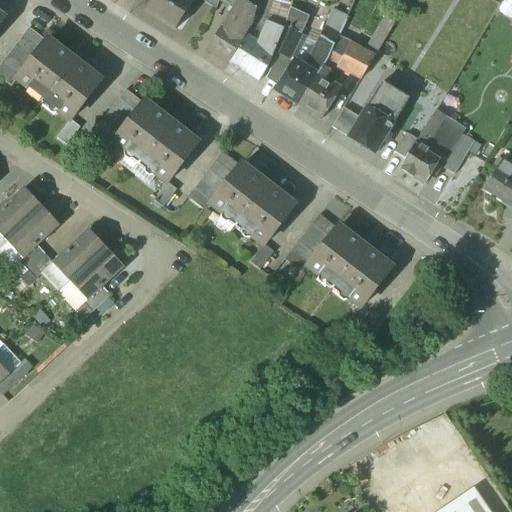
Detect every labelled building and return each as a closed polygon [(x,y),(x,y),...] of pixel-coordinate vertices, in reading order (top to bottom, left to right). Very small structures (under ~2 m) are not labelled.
[(152,0),(145,11),(175,31),(194,2),(191,0),(152,0)] [(219,0),(200,0),(216,10),(219,1),(219,0)] [(232,0),(219,0),(219,1),(229,8),(232,0)] [(232,0),(229,8),(234,11),(239,3),(255,14),(259,0),(232,0)] [(268,0),(259,0),(255,14),(252,25),(261,28),(268,0)] [(234,11),(224,27),(225,27),(210,52),(229,64),(245,37),(252,25),(255,14),(239,3),(234,11)] [(309,19),(289,10),(284,27),(289,29),(301,35),(309,19)] [(386,18),(364,53),(374,59),(396,24),(386,18)] [(266,24),(256,44),(262,47),(269,32),(272,26),(266,24)] [(283,30),(272,26),(269,32),(280,36),(283,30)] [(342,32),(329,26),(322,39),(336,46),(339,38),(342,32)] [(289,29),(277,55),(279,56),(289,61),(301,35),(289,29)] [(28,30),(0,66),(0,80),(11,88),(16,81),(45,44),(28,30)] [(256,44),(245,37),(229,64),(259,83),(269,66),(280,36),(269,32),(262,47),(256,44)] [(351,45),(339,38),(336,46),(329,60),(324,67),(321,72),(318,77),(325,81),(333,68),(343,75),(345,72),(349,67),(353,69),(363,53),(350,45),(351,45)] [(336,46),(322,39),(315,53),(322,57),(329,60),(336,46)] [(100,83),(47,42),(45,44),(16,81),(28,91),(30,88),(59,110),(57,112),(69,122),(70,122),(100,83)] [(364,53),(363,53),(353,69),(349,67),(345,72),(361,80),(370,67),(374,59),(364,53)] [(279,56),(268,77),(280,85),(294,65),(294,64),(289,61),(279,56)] [(322,57),(318,63),(324,67),(329,60),(322,57)] [(280,85),(276,93),(299,107),(318,77),(312,73),(295,62),(294,64),(294,65),(280,85)] [(324,67),(318,63),(315,68),(321,72),(324,67)] [(321,72),(315,68),(312,73),(318,77),(321,72)] [(318,77),(299,107),(321,121),(340,91),(325,81),(318,77)] [(383,84),(360,121),(349,139),(375,155),(409,100),(383,84)] [(125,92),(91,137),(108,150),(113,143),(142,106),(125,92)] [(197,145),(144,104),(142,106),(113,143),(125,153),(127,150),(156,172),(154,175),(166,185),(167,184),(197,145)] [(344,110),(332,129),(349,139),(360,121),(344,110)] [(436,112),(431,119),(418,140),(417,143),(428,149),(439,131),(447,118),(436,112)] [(431,119),(421,114),(409,134),(418,140),(431,119)] [(79,130),(70,122),(69,122),(56,139),(65,147),(79,130)] [(457,142),(439,131),(428,149),(441,158),(446,160),(457,142)] [(409,134),(407,133),(395,154),(405,161),(406,161),(417,143),(418,140),(409,134)] [(446,160),(441,168),(442,169),(454,176),(474,143),(460,135),(457,142),(446,160)] [(428,149),(417,143),(406,161),(405,161),(400,170),(425,185),(429,178),(435,181),(442,169),(441,168),(437,165),(441,158),(428,149)] [(222,154),(187,199),(205,213),(210,205),(240,168),(222,154)] [(446,160),(441,158),(437,165),(441,168),(446,160)] [(511,162),(505,159),(485,192),(511,208),(511,162)] [(294,208),(241,166),(240,168),(210,205),(223,215),(225,212),(254,234),(252,237),(264,247),(294,208)] [(177,192),(167,184),(166,185),(153,201),(163,209),(177,192)] [(24,190),(0,212),(0,235),(5,242),(41,209),(24,190)] [(41,209),(5,242),(22,260),(36,247),(58,227),(41,209)] [(319,217),(284,261),(302,274),(308,267),(336,230),(319,217)] [(392,270),(338,228),(336,230),(308,267),(320,277),(323,274),(351,296),(348,299),(361,309),(392,270)] [(88,232),(53,265),(70,283),(106,250),(88,232)] [(22,260),(19,263),(27,272),(45,256),(36,247),(22,260)] [(264,247),(251,264),(260,272),(274,254),(264,247)] [(106,250),(70,283),(87,302),(102,288),(123,269),(106,250)] [(45,256),(27,272),(35,281),(53,265),(45,256)] [(417,280),(374,336),(391,350),(435,293),(417,280)] [(87,302),(84,305),(92,313),(110,297),(102,288),(87,302)] [(0,366),(0,383),(9,375),(0,366)] [(9,375),(0,383),(0,393),(3,396),(20,380),(12,372),(9,375)] [(488,511),(474,490),(441,511),(488,511)]
